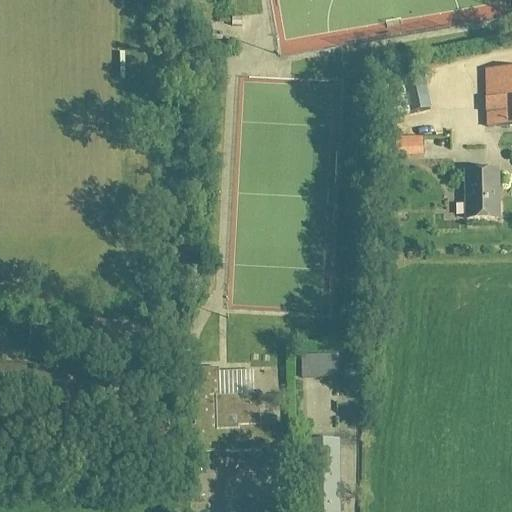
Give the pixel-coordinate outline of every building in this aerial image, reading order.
[(511,69),(485,70),(487,127),(511,126),(511,69)] [(388,86),(382,87),(390,120),(410,114),(432,109),(424,77),(409,81),(388,86)] [(498,172),(466,173),(468,221),(500,220),(498,172)] [(89,355),(142,357),(143,331),(141,331),(141,322),(92,321),(92,330),(89,330),(89,355)] [(0,390),(64,393),(66,368),(29,367),(29,362),(71,364),(73,331),(30,329),(29,351),(0,349),(0,390)] [(338,355),(301,356),(302,379),(339,379),(338,355)] [(260,396),(220,397),(219,369),(200,370),(197,373),(198,391),(194,391),(195,428),(191,428),(192,447),(195,451),(199,450),(225,450),(225,453),(261,452),(261,449),(279,448),(281,445),(281,425),(261,425),(260,396)] [(162,383),(132,381),(130,406),(159,409),(162,383)] [(308,511),(339,511),(338,441),(307,441),(308,511)]
